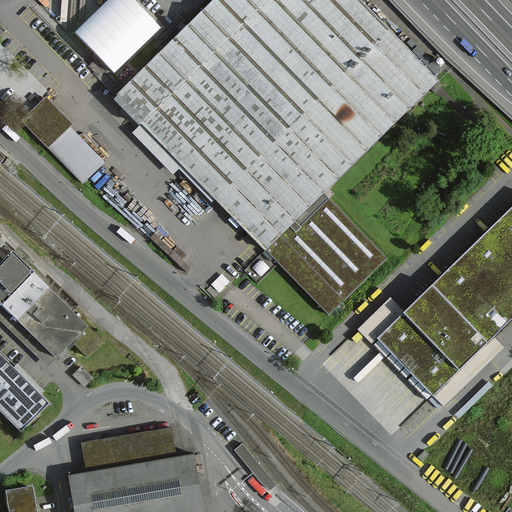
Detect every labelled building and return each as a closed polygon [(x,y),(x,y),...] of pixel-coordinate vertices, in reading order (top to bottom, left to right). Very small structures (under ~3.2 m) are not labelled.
[(119,0),(87,0),(70,17),(87,33),(119,0)] [(362,0),(216,0),(117,97),(330,315),(390,257),(326,192),(441,80),(362,0)] [(74,125),(47,97),(21,121),(83,184),(105,163),(71,128),(74,125)] [(511,326),(511,215),(380,343),(436,400),(511,326)] [(88,357),(103,342),(0,241),(0,303),(57,358),(73,342),(88,357)] [(52,403),(0,352),(0,406),(24,431),(52,403)] [(202,511),(192,452),(175,455),(170,427),(83,442),(87,469),(68,473),(74,511),(202,511)] [(37,511),(33,487),(5,492),(7,511),(37,511)]
